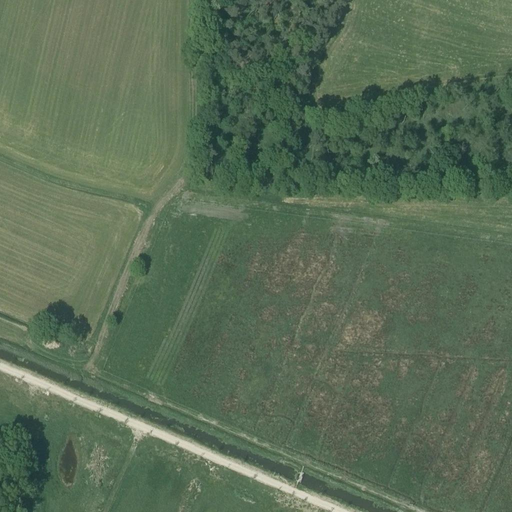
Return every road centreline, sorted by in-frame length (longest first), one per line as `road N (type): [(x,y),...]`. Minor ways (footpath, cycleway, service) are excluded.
road 1 (track): [(423,511),(85,370),(154,210),(190,155),(194,0)]
road 2 (unclassified): [(346,511),(0,365)]
